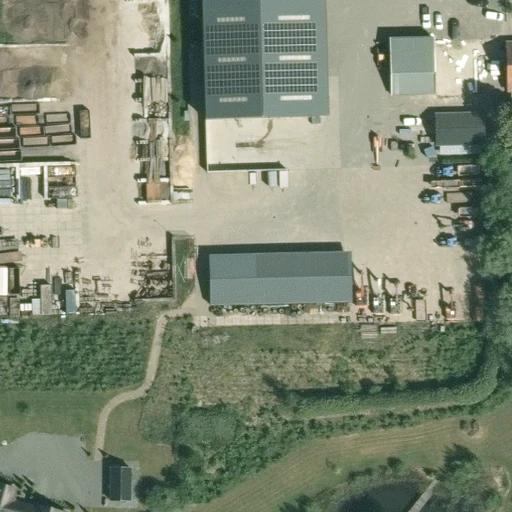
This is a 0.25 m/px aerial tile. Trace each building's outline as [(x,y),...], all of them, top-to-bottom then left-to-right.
[(319,118),(315,0),(201,0),(205,121),(319,118)] [(477,93),(476,52),(436,53),(435,36),(390,38),(392,95),(477,93)] [(34,65),(29,81),(42,85),(46,69),(34,65)] [(147,141),(155,141),(155,115),(147,115),(147,141)] [(436,144),(484,143),(484,115),(435,116),(436,144)] [(0,184),(24,184),(23,150),(0,150),(0,184)] [(252,171),(251,158),(215,160),(216,174),(252,171)] [(46,227),(46,257),(56,257),(56,228),(46,227)] [(34,236),(32,257),(40,257),(42,237),(34,236)] [(214,248),(216,308),(360,303),(359,248),(348,248),(348,237),(277,239),(277,247),(258,248),(258,247),(214,248)] [(24,302),(4,303),(5,317),(56,315),(54,281),(23,283),(24,302)] [(78,307),(103,306),(102,292),(77,293),(78,307)] [(110,469),(110,501),(130,501),(131,469),(110,469)] [(0,511),(54,511),(36,507),(35,510),(10,503),(14,490),(0,486),(0,511)]
